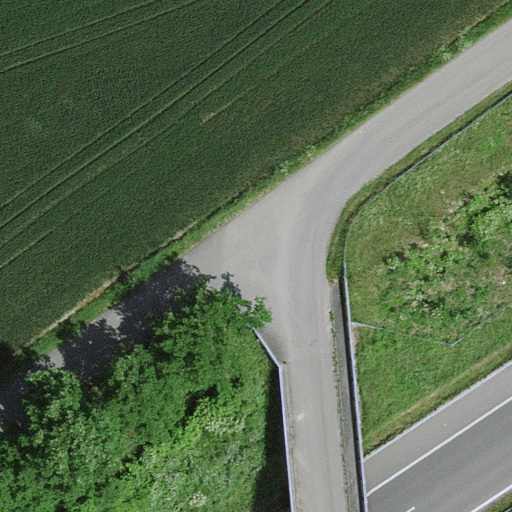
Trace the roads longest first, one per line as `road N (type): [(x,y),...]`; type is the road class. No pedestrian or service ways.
road 1 (unclassified): [(0,417),(294,204)]
road 2 (unclassified): [(324,511),(294,204)]
road 3 (unclassified): [(511,47),(294,204)]
road 4 (motorway): [(511,441),(405,511)]
